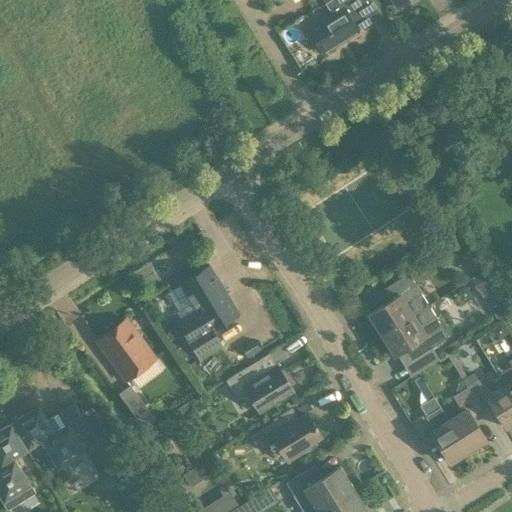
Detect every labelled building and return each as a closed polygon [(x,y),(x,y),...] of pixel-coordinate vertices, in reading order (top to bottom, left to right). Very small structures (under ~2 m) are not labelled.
[(335,45),(371,23),(365,13),(376,7),(371,0),(330,0),(326,3),(332,13),(307,29),(323,53),(325,52),(329,54),(336,50),(335,45)] [(182,317),(176,320),(179,325),(194,349),(199,358),(199,359),(221,345),(211,329),(239,313),(209,264),(179,283),(180,285),(195,309),(182,317)] [(368,314),(381,335),(413,315),(406,303),(421,293),(407,273),(375,293),(383,306),(368,314)] [(484,273),(472,281),(477,290),(479,289),(489,282),(484,273)] [(492,309),(497,318),(507,312),(502,303),(492,309)] [(420,325),(413,315),(381,335),(393,356),(403,350),(410,360),(448,337),(435,316),(420,325)] [(96,341),(125,380),(155,358),(126,318),(96,341)] [(179,325),(165,334),(180,358),(194,349),(179,325)] [(259,349),(254,340),(242,346),(247,356),(259,349)] [(497,375),(504,386),(511,398),(511,358),(507,361),(511,366),(497,375)] [(247,368),(226,381),(238,399),(247,393),(259,413),(293,392),(276,364),(253,378),(247,368)] [(481,378),(467,387),(480,408),(489,402),(505,427),(511,422),(511,398),(504,386),(491,394),(481,378)] [(134,415),(145,407),(128,385),(118,392),(134,415)] [(462,413),(449,421),(468,451),(486,439),(469,414),(480,408),(467,387),(452,396),(462,413)] [(38,406),(7,424),(25,452),(41,442),(58,469),(85,452),(76,438),(89,430),(98,444),(110,437),(92,408),(80,415),(73,403),(60,411),(67,423),(54,432),(46,420),(38,406)] [(449,462),(468,451),(449,421),(439,405),(425,414),(424,413),(411,422),(424,443),(433,437),(449,462)] [(274,421),(251,435),(258,446),(272,437),(287,462),(310,448),(308,445),(320,437),(304,412),(298,416),(279,428),(274,421)] [(0,498),(7,509),(34,492),(14,459),(25,452),(7,424),(0,428),(0,498)] [(164,459),(174,475),(184,469),(174,453),(164,459)] [(307,469),(286,482),(304,511),(316,511),(317,511),(319,511),(354,490),(339,466),(322,476),(314,481),(307,469)] [(191,485),(202,478),(195,467),(183,474),(191,485)] [(270,487),(259,494),(266,505),(276,498),(270,487)] [(367,511),(354,490),(319,511),(367,511)]
